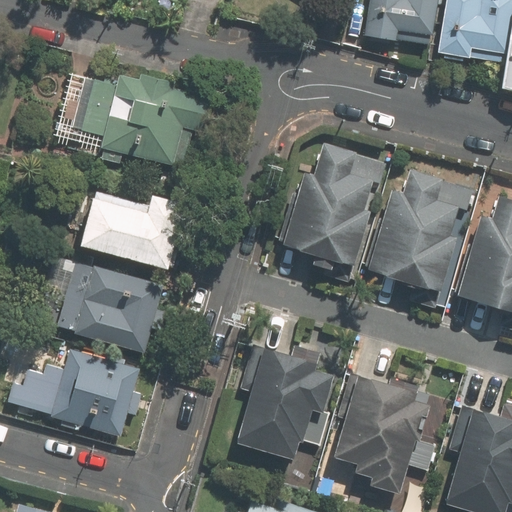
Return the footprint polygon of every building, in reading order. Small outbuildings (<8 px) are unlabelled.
[(398,29),(432,34),(437,0),(368,0),(364,34),(396,39),(398,29)] [(511,0),(445,0),(436,52),(468,58),(470,47),(504,53),(511,10),(511,0)] [(511,87),(511,21),(502,85),(511,87)] [(103,133),(100,145),(185,166),(194,128),(201,129),(210,95),(202,93),(174,86),(175,80),(141,72),(139,78),(118,73),(115,86),(93,80),(81,128),(103,133)] [(300,173),(278,245),(349,266),(365,211),(358,211),(365,186),(345,180),(351,162),(318,152),(311,176),(300,173)] [(383,188),(360,275),(434,295),(449,240),(441,238),(450,208),(429,202),(435,181),(401,172),(396,191),(383,188)] [(94,189),(79,244),(169,268),(187,201),(152,192),(149,204),(94,189)] [(484,223),(472,219),(448,299),(511,317),(511,204),(491,198),(484,223)] [(55,326),(144,350),(162,287),(53,257),(43,294),(62,299),(55,326)] [(245,389),(228,447),(288,464),(303,413),(317,417),(328,377),(310,372),(315,354),(287,347),(285,357),(249,346),(237,387),(245,389)] [(50,411),(50,415),(122,434),(141,367),(68,347),(63,367),(47,363),(43,374),(16,366),(7,399),(50,411)] [(351,378),(328,460),(350,466),(348,474),(364,479),(362,486),(394,495),(422,397),(351,378)] [(458,446),(440,508),(453,511),(502,511),(511,477),(511,413),(497,410),(495,419),(457,409),(447,443),(458,446)] [(326,511),(252,489),(245,511),(237,509),(235,511),(326,511)] [(53,511),(20,502),(16,511),(53,511)]
